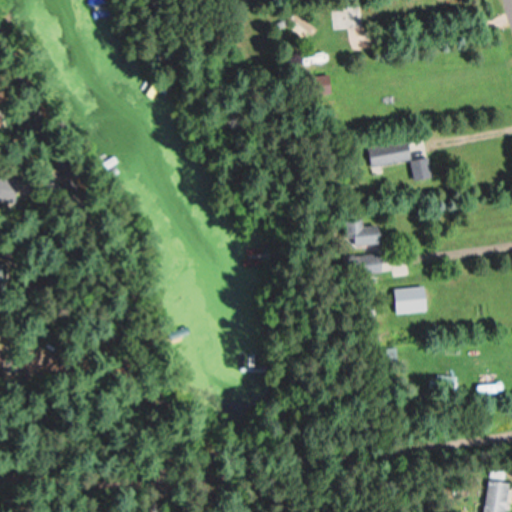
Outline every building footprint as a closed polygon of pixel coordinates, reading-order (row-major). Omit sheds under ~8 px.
[(303,95),(327,95),(327,75),(303,75),(303,95)] [(363,146),(367,167),(408,159),(404,138),(363,146)] [(341,244),(374,242),(373,224),(358,225),(358,215),(339,216),(341,244)] [(347,275),(375,275),(375,254),(347,254),(347,275)] [(422,309),(419,285),(387,289),(391,314),(422,309)] [(479,511),(504,511),(506,502),(511,503),(511,488),(508,488),(509,482),(484,479),(479,511)]
